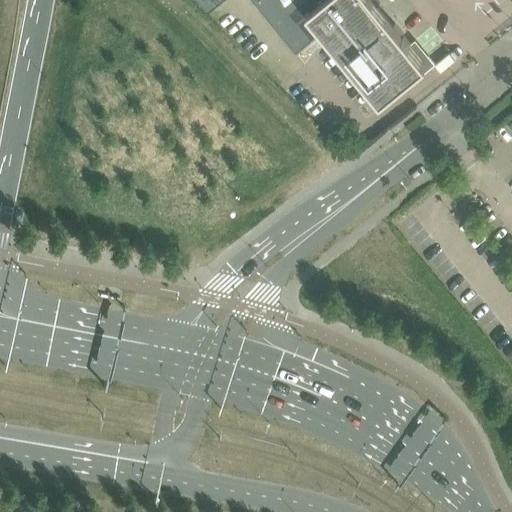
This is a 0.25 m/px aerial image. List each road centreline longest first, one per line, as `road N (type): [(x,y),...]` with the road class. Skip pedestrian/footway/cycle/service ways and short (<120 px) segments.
road 1 (secondary): [(473,511),(363,435),(212,378)]
road 2 (unclassified): [(365,187),(328,197),(236,269),(177,369)]
road 3 (unclassified): [(212,378),(263,284),(365,187)]
road 4 (primary): [(0,209),(38,0)]
road 5 (unclassified): [(365,187),(511,67)]
road 6 (secondary): [(159,477),(336,511)]
road 7 (secondary): [(177,369),(0,338)]
road 8 (secondary): [(0,446),(159,477)]
